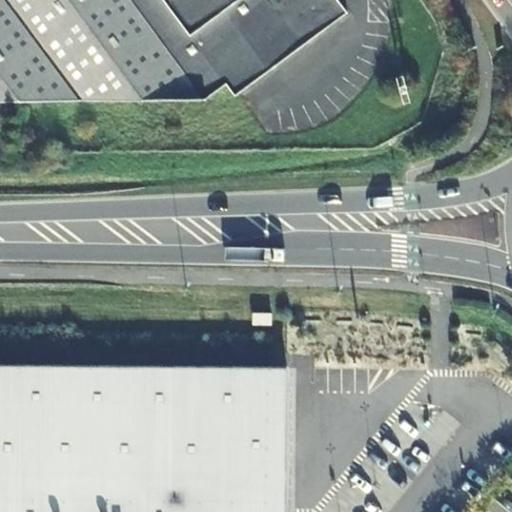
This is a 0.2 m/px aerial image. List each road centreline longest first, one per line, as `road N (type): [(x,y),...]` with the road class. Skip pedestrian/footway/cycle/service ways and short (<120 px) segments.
road 1 (primary): [(511,174),(417,196),(102,209),(0,223)]
road 2 (primary): [(0,237),(95,247),(420,250),(511,270)]
